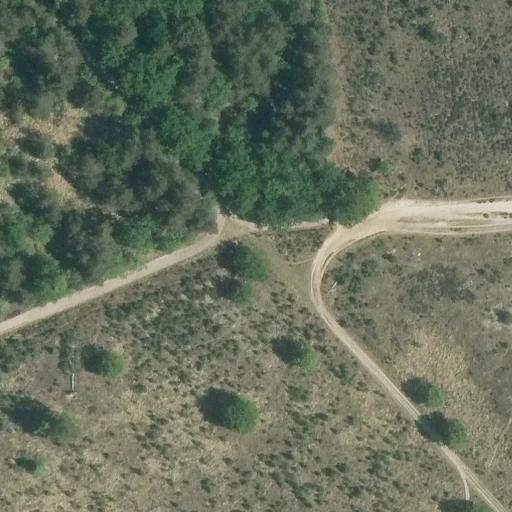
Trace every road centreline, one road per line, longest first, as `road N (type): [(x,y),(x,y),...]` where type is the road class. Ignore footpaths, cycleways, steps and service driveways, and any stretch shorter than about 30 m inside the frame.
road 1 (track): [(239,231),(31,0)]
road 2 (track): [(239,231),(0,327)]
road 3 (track): [(466,471),(315,309)]
road 4 (track): [(211,200),(222,102),(198,0)]
road 5 (track): [(511,208),(369,217)]
